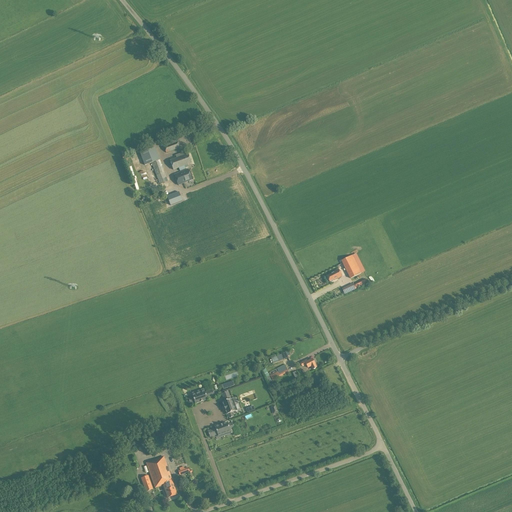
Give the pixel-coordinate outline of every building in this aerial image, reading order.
[(162,142),(166,153),(180,147),(176,137),(162,142)] [(155,148),(141,153),(145,165),(152,162),(160,184),(167,181),(166,178),(155,148)] [(174,170),(179,168),(180,171),(184,170),(185,169),(184,166),(192,163),(188,154),(170,161),(174,170)] [(192,180),(188,169),(174,175),(178,185),(192,180)] [(165,194),(170,206),(181,201),(176,189),(165,194)] [(342,260),(346,270),(351,278),(361,273),(352,255),(342,260)] [(335,272),(333,273),(327,276),(330,281),(334,279),(335,280),(342,276),(339,269),(335,271),(335,272)] [(287,355),(286,352),(277,356),(279,361),(288,357),(287,355)] [(312,359),(306,362),(305,361),(301,363),(302,366),(304,365),(305,366),(307,365),(308,368),(311,366),(313,369),(317,367),(315,363),(315,362),(314,360),(314,359),(313,360),(312,359)] [(277,368),(278,371),(270,375),(273,381),(289,372),(285,364),(277,368)] [(201,390),(196,392),(197,393),(192,395),(193,397),(189,399),(190,403),(195,402),(195,404),(200,402),(203,401),(208,399),(207,398),(215,395),(213,389),(205,392),(205,391),(204,391),(204,390),(202,391),(201,390)] [(225,401),(222,402),(224,406),(225,410),(227,414),(228,414),(229,418),(234,417),(232,412),(235,411),(234,407),(235,406),(234,401),(232,401),(232,399),(231,399),(230,399),(228,391),(222,394),(225,401)] [(220,425),(215,427),(215,429),(208,431),(210,437),(217,434),(218,436),(218,435),(219,436),(221,435),(221,437),(226,435),(226,433),(230,431),(229,429),(234,428),(232,423),(228,425),(227,423),(222,424),(220,425)] [(177,494),(169,471),(164,457),(146,463),(155,488),(163,485),(165,489),(164,489),(167,498),(177,494)] [(180,468),(180,470),(178,471),(180,475),(190,472),(189,470),(188,467),(184,468),(184,466),(180,468)] [(146,491),(153,489),(148,476),(142,478),(146,491)]
